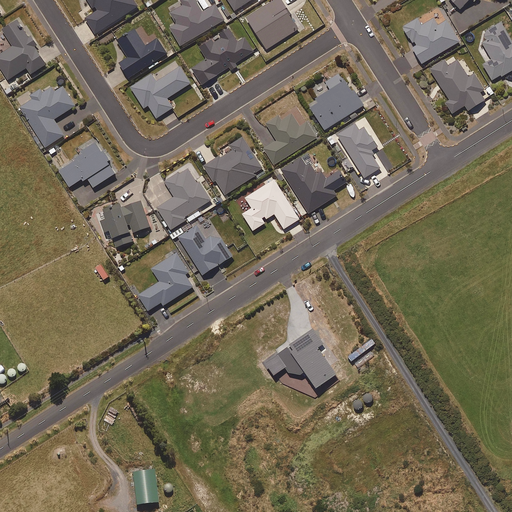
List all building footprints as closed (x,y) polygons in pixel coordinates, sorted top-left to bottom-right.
[(139,8),(134,0),(87,0),(96,13),(86,19),(96,35),(139,8)] [(204,13),(196,0),(180,0),(167,8),(175,22),(168,26),(181,47),(226,20),(217,6),(204,13)] [(227,0),(236,12),(254,0),(227,0)] [(299,30),(281,0),(277,0),(247,18),(266,50),(299,30)] [(451,0),(462,11),(473,0),(451,0)] [(423,26),(419,19),(402,29),(423,65),(461,43),(448,22),(439,27),(435,19),(423,26)] [(0,33),(0,41),(2,44),(0,45),(0,67),(9,81),(27,70),(31,76),(47,66),(36,48),(38,46),(32,37),(30,38),(19,21),(0,33)] [(511,40),(502,24),(485,34),(489,41),(483,44),(492,60),(485,64),(496,82),(511,72),(511,40)] [(147,47),(137,30),(118,42),(129,59),(121,64),(130,79),(149,67),(150,68),(170,56),(159,39),(147,47)] [(450,67),(446,61),(432,71),(450,100),(446,103),(453,115),(466,106),(470,112),(486,101),(481,93),(486,90),(476,75),(470,79),(459,62),(450,67)] [(192,85),(182,68),(158,83),(152,74),(131,87),(145,109),(149,106),(156,119),(174,109),(169,99),(192,85)] [(354,93),(342,74),(327,83),(333,92),(318,102),(320,105),(313,110),(326,131),(365,106),(356,92),(354,93)] [(21,109),(38,136),(33,139),(41,152),(48,148),(65,136),(55,121),(77,107),(64,87),(55,93),(52,89),(43,95),(41,91),(30,98),(33,101),(21,109)] [(277,142),(269,147),(265,149),(275,166),(318,139),(308,123),(301,127),(293,115),(283,121),(280,117),(267,125),(277,142)] [(361,132),(357,125),(338,137),(365,180),(381,169),(374,157),(375,156),(373,152),(380,148),(367,128),(361,132)] [(264,169),(244,138),(231,146),(234,151),(222,159),(221,157),(205,167),(214,181),(216,179),(226,196),(256,176),(255,175),(264,169)] [(72,187),(82,181),(84,184),(90,180),(95,188),(117,174),(109,164),(111,162),(103,149),(101,150),(97,144),(81,155),(82,157),(61,171),(72,187)] [(307,166),(303,158),(282,171),(310,214),(341,195),(330,178),(327,179),(322,172),(318,175),(313,167),(307,166)] [(198,184),(189,169),(166,183),(175,198),(158,209),(172,231),(189,220),(187,217),(212,201),(201,183),(198,184)] [(300,220),(276,181),(246,199),(253,209),(244,215),(254,232),(266,224),(265,222),(276,215),(285,230),(300,220)] [(152,228),(142,203),(115,213),(113,208),(104,211),(107,219),(101,222),(106,234),(111,232),(118,249),(136,242),(133,236),(152,228)] [(208,241),(198,227),(179,239),(204,277),(234,257),(219,234),(208,241)] [(190,274),(178,254),(153,270),(161,283),(140,296),(150,312),(163,304),(165,307),(195,288),(187,276),(190,274)] [(110,278),(101,265),(96,268),(105,281),(110,278)] [(324,343),(313,328),(277,353),(290,371),(300,373),(306,369),(317,385),(337,372),(318,346),(324,343)] [(375,342),(372,337),(348,355),(352,360),(375,342)]
